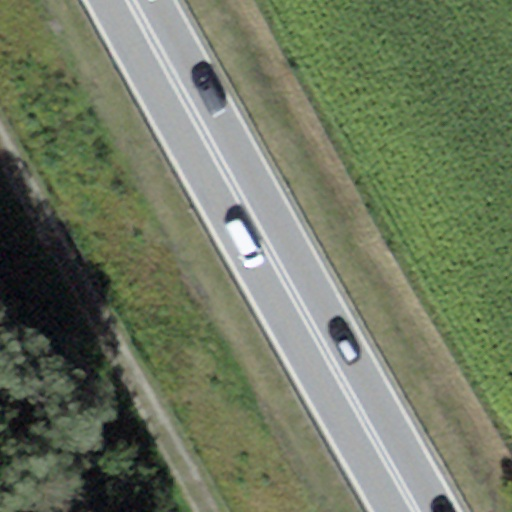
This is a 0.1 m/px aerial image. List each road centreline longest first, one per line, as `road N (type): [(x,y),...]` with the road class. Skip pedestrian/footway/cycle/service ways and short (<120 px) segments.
road 1 (trunk): [(128,0),(419,511)]
road 2 (track): [(204,511),(0,147)]
